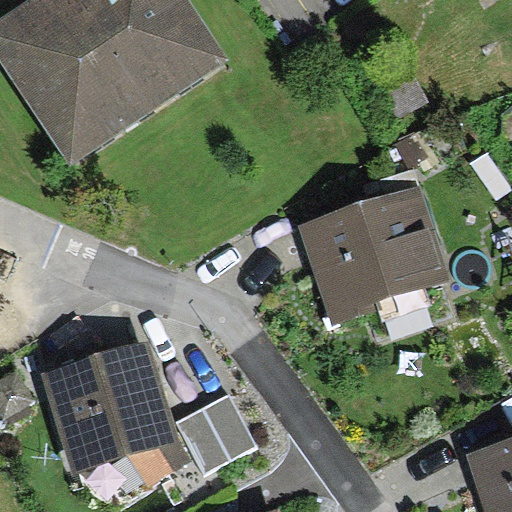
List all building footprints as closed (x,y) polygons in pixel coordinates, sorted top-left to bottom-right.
[(0,55),(70,160),(228,55),(190,0),(32,0),(0,21),(0,55)] [(301,228),(334,326),(378,312),(382,323),(431,307),(425,287),(450,278),(420,188),(363,207),(301,228)] [(41,374),(72,476),(131,455),(149,491),(193,463),(179,442),(147,342),(41,374)] [(17,370),(0,380),(0,412),(4,420),(36,402),(17,370)] [(231,394),(177,423),(204,474),(258,445),(231,394)] [(511,511),(511,441),(466,455),(485,511),(511,511)]
